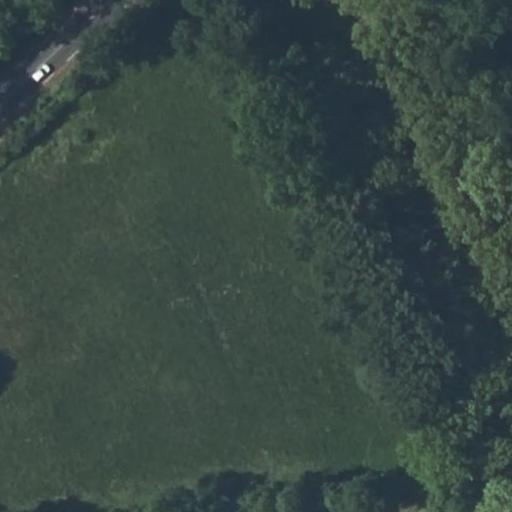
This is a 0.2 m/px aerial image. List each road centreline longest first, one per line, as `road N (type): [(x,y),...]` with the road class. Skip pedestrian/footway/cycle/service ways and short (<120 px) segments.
road 1 (residential): [(358,0),(511,308)]
road 2 (secondary): [(109,0),(0,100)]
